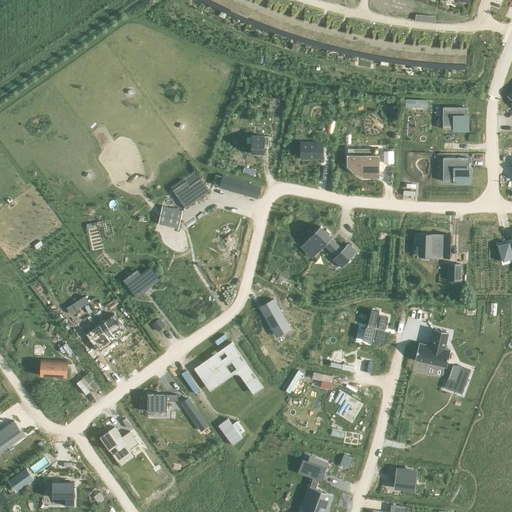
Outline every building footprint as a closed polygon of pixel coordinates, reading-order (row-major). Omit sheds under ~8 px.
[(207,0),(208,0),(211,2),(214,3),(218,5),(221,6),(224,8),(227,9),(230,11),(235,0),(207,0)] [(235,0),(230,11),(233,12),(237,14),(240,15),(243,16),(246,18),(249,19),(256,3),(253,2),(250,0),(248,0),(235,0)] [(256,3),(249,19),(253,21),(256,22),(259,23),(262,24),(266,26),(269,27),(272,28),(275,29),(281,13),(278,12),(275,11),(272,9),(269,8),(266,7),(262,6),(259,4),(256,3)] [(281,13),(275,29),(279,31),(282,32),(285,33),(289,34),(294,17),(291,16),(288,15),(285,14),(281,13)] [(294,17),(289,34),(292,35),(295,36),(299,37),(302,38),(305,39),(309,40),(314,24),(310,23),(307,22),(304,21),(301,20),(297,19),(294,17)] [(314,24),(309,40),(312,41),(315,42),(319,43),(322,44),(325,45),(329,46),(333,29),(330,28),(327,27),(323,27),(320,26),(317,25),(314,24)] [(333,29),(329,46),(332,47),(336,48),(339,49),(342,49),(346,50),(349,51),(353,52),(356,53),(360,36),(356,35),(353,34),(350,33),(346,33),(343,32),(340,31),(337,30),(333,29)] [(360,36),(356,53),(359,53),(363,54),(366,55),(370,55),(373,56),(377,57),(380,39),(376,39),(373,38),(370,38),(366,37),(363,36),(360,36)] [(380,39),(377,57),(380,57),(384,58),(387,58),(390,59),(394,59),(397,60),(400,43),(396,42),(393,42),(390,41),(386,41),(383,40),(380,39)] [(400,43),(397,60),(401,60),(404,61),(408,61),(411,62),(415,62),(418,63),(422,63),(425,63),(427,46),(423,46),(420,45),(417,45),(413,45),(410,44),(407,44),(403,43),(400,43)] [(427,46),(425,63),(429,64),(432,64),(436,64),(439,65),(443,65),(446,65),(447,48),(444,47),(440,47),(437,47),(434,47),(430,46),(427,46)] [(447,48),(446,65),(450,65),(453,65),(457,66),(460,66),(464,66),(467,66),(468,49),(464,49),(461,48),(458,48),(454,48),(451,48),(447,48)] [(428,101),(406,100),(406,108),(427,109),(428,101)] [(443,108),(443,129),(453,129),(453,131),(468,131),(468,116),(466,116),(466,108),(443,108)] [(269,136),(252,136),(252,154),(264,154),(265,145),(269,145),(269,136)] [(323,143),(301,143),(301,159),(323,159),(323,143)] [(378,149),(348,149),(348,165),(354,165),(354,171),(366,171),(366,177),(378,177),(378,149)] [(393,163),(394,151),(385,151),(385,163),(393,163)] [(469,158),(443,158),(443,181),(453,181),(453,183),(471,183),(471,168),(469,168),(469,158)] [(194,171),(169,189),(179,202),(203,184),(194,171)] [(223,176),(220,188),(257,199),(261,187),(223,176)] [(162,207),(159,225),(178,229),(182,211),(162,207)] [(321,226),(304,244),(315,255),(332,237),(329,234),(330,233),(326,229),(325,230),(321,226)] [(419,235),(419,246),(425,246),(424,256),(449,257),(449,258),(450,258),(451,235),(450,235),(450,236),(419,235)] [(508,242),(498,245),(503,262),(503,260),(511,257),(511,248),(510,245),(509,246),(508,242)] [(349,243),(334,259),(342,267),(357,251),(349,243)] [(450,264),(449,280),(459,281),(460,264),(450,264)] [(151,267),(127,285),(137,298),(161,279),(151,267)] [(274,299),(260,307),(276,335),(290,327),(274,299)] [(365,327),(362,340),(372,342),(372,340),(385,343),(388,332),(385,331),(388,317),(378,315),(379,311),(371,309),(367,327),(365,327)] [(113,314),(85,335),(97,351),(125,330),(113,314)] [(157,318),(151,323),(156,330),(163,325),(157,318)] [(419,343),(415,360),(447,367),(451,350),(445,349),(448,333),(434,329),(431,346),(419,343)] [(196,368),(194,369),(196,371),(197,370),(203,379),(208,376),(214,385),(231,373),(226,366),(232,362),(254,393),(263,387),(232,344),(233,344),(232,342),(231,343),(232,344),(223,350),(228,356),(222,360),(219,356),(212,361),(210,359),(196,369),(196,368)] [(40,374),(40,376),(68,377),(68,376),(67,376),(67,362),(68,362),(69,361),(41,359),(40,360),(41,360),(41,374),(40,374)] [(449,377),(445,388),(461,394),(470,369),(461,366),(456,380),(449,377)] [(314,372),(312,379),(332,383),(334,376),(314,372)] [(347,394),(335,414),(352,424),(364,404),(347,394)] [(148,400),(142,400),(142,411),(165,411),(167,411),(167,401),(178,401),(178,395),(154,395),(148,395),(148,400)] [(14,421),(0,430),(0,453),(24,436),(24,435),(23,436),(13,422),(14,421)] [(109,432),(101,438),(110,451),(115,447),(118,451),(112,455),(118,463),(133,452),(131,449),(139,443),(130,431),(122,437),(115,427),(108,431),(109,432)] [(309,508),(306,511),(327,511),(333,496),(326,493),(327,493),(318,489),(321,481),(323,481),(329,464),(313,458),(310,466),(304,464),(301,473),(315,478),(312,487),(309,486),(302,505),(309,508)] [(26,469),(9,481),(16,491),(34,479),(26,469)] [(394,487),(393,487),(406,489),(407,488),(406,488),(409,470),(396,469),(397,470),(394,487)] [(74,482),(52,482),(52,498),(65,498),(65,506),(74,506),(74,482)]
